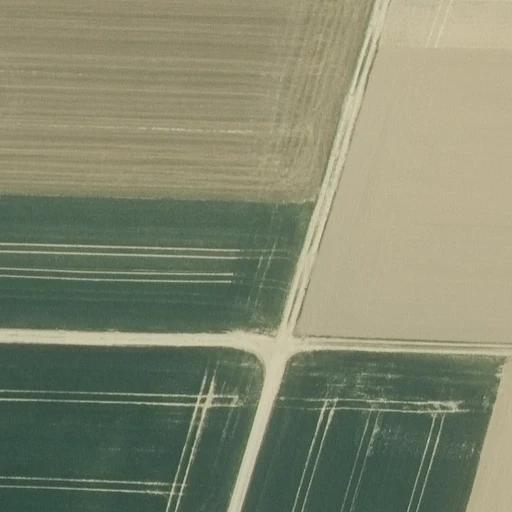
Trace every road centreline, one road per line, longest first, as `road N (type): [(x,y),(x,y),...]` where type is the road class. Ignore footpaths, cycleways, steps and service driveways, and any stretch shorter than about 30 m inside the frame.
road 1 (track): [(381,0),(280,344),(511,352)]
road 2 (track): [(0,335),(280,344),(232,511)]
